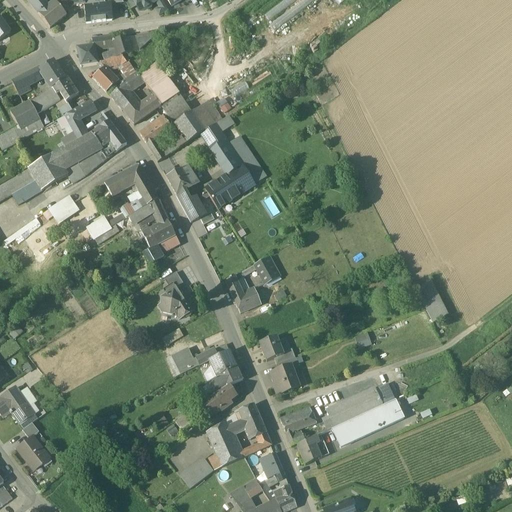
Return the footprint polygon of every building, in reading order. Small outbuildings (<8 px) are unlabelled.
[(41,0),(25,0),(33,9),(41,3),(41,0)] [(58,0),(55,3),(64,14),(66,13),(67,13),(66,8),(65,0),(58,0)] [(73,0),(65,0),(66,8),(74,7),(73,0)] [(124,0),(126,3),(131,11),(136,7),(132,0),(124,0)] [(132,0),(136,7),(139,12),(144,11),(150,8),(150,5),(155,2),(156,2),(154,0),(132,0)] [(168,11),(161,0),(159,0),(156,2),(155,2),(159,9),(156,11),(159,16),(168,11)] [(267,20),(296,0),(283,0),(263,14),(267,20)] [(41,3),(33,9),(39,16),(46,10),(41,3)] [(46,10),(39,16),(50,30),(66,17),(64,14),(55,3),(46,10)] [(102,4),(84,7),(86,24),(104,22),(103,6),(102,6),(102,4)] [(105,5),(103,6),(104,22),(112,21),(110,5),(105,5)] [(0,18),(0,40),(10,33),(0,18)] [(150,35),(142,37),(145,46),(152,40),(150,35)] [(113,42),(111,42),(113,46),(115,52),(117,59),(122,57),(140,51),(145,46),(142,37),(113,42)] [(112,39),(92,41),(93,47),(94,47),(95,51),(113,46),(111,42),(113,42),(112,39)] [(93,47),(77,49),(81,69),(97,66),(98,65),(95,51),(94,47),(93,47)] [(115,52),(101,56),(103,61),(104,63),(117,59),(115,52)] [(98,65),(97,66),(101,71),(104,69),(115,68),(119,69),(126,65),(122,57),(117,59),(104,63),(100,65),(98,65)] [(66,81),(54,62),(41,70),(40,71),(44,78),(52,90),(56,88),(66,81)] [(139,77),(138,79),(142,84),(155,97),(163,106),(178,95),(153,65),(139,77)] [(40,69),(12,83),(16,91),(44,78),(40,71),(41,70),(40,69)] [(115,81),(104,69),(101,71),(92,79),(107,94),(118,84),(117,83),(115,81)] [(129,70),(121,74),(122,76),(115,81),(117,83),(119,82),(121,84),(132,77),(129,70)] [(136,75),(121,86),(122,88),(128,94),(142,84),(138,79),(139,77),(136,75)] [(78,97),(68,80),(66,81),(56,88),(66,104),(78,97)] [(231,90),(233,97),(249,91),(246,84),(231,90)] [(122,88),(110,98),(122,112),(135,102),(128,94),(122,88)] [(56,96),(40,107),(39,105),(32,108),(38,117),(43,113),(60,102),(56,96)] [(140,108),(135,102),(122,112),(134,127),(163,106),(155,97),(140,108)] [(91,103),(72,114),(77,121),(96,111),(91,103)] [(210,103),(192,114),(205,133),(215,126),(222,122),(210,103)] [(32,108),(30,104),(11,114),(18,127),(21,132),(40,122),(37,117),(38,117),(32,108)] [(68,106),(59,111),(63,118),(65,117),(72,113),(68,106)] [(38,117),(37,117),(40,122),(46,118),(43,113),(38,117)] [(72,113),(65,117),(69,126),(77,121),(72,114),(72,113)] [(192,114),(176,124),(184,137),(188,144),(201,136),(205,133),(192,114)] [(163,118),(140,134),(147,146),(153,142),(155,141),(155,140),(171,129),(163,118)] [(87,138),(77,121),(69,126),(74,134),(79,142),(87,138)] [(40,122),(21,132),(25,140),(44,129),(40,122)] [(120,138),(108,122),(91,135),(101,148),(108,144),(110,145),(111,145),(120,138)] [(205,133),(201,136),(211,152),(225,142),(226,142),(215,126),(205,133)] [(21,132),(18,127),(13,131),(19,143),(25,140),(21,132)] [(19,143),(13,131),(0,137),(0,153),(0,154),(19,143)] [(74,134),(61,141),(66,149),(79,142),(74,134)] [(66,149),(55,155),(63,169),(101,148),(91,135),(87,138),(79,142),(66,149)] [(184,137),(173,143),(178,151),(188,144),(184,137)] [(120,138),(111,145),(117,152),(126,146),(120,138)] [(239,140),(229,147),(242,167),(254,185),(264,178),(239,140)] [(153,142),(147,146),(154,157),(160,153),(153,142)] [(229,147),(225,142),(211,152),(228,177),(242,167),(229,147)] [(160,153),(154,157),(158,164),(178,151),(173,143),(160,153)] [(101,148),(63,169),(68,177),(67,177),(72,185),(85,178),(117,152),(111,145),(110,145),(108,144),(101,148)] [(55,155),(29,171),(32,177),(41,192),(42,193),(67,177),(68,177),(63,169),(55,155)] [(228,177),(222,180),(234,199),(238,196),(255,185),(254,185),(242,167),(228,177)] [(138,168),(120,178),(127,191),(134,187),(146,181),(138,168)] [(174,168),(163,174),(166,179),(167,179),(177,174),(174,168)] [(177,174),(167,179),(177,198),(186,193),(184,190),(197,183),(188,168),(177,174)] [(29,171),(0,187),(0,199),(16,190),(15,188),(32,177),(29,171)] [(32,177),(15,188),(16,190),(24,203),(41,192),(32,177)] [(120,178),(105,185),(113,198),(119,195),(127,191),(120,178)] [(222,180),(206,191),(206,192),(209,198),(218,210),(234,199),(222,180)] [(157,201),(146,181),(134,187),(141,200),(128,210),(132,217),(157,201)] [(186,193),(177,198),(191,224),(200,220),(205,217),(198,204),(196,199),(190,202),(186,193)] [(207,193),(196,199),(198,204),(209,198),(207,193)] [(66,199),(49,211),(59,226),(76,214),(66,199)] [(158,202),(142,211),(146,217),(153,213),(159,225),(167,221),(158,202)] [(124,203),(118,207),(126,220),(132,217),(128,210),(124,203)] [(142,211),(133,217),(136,221),(136,222),(146,217),(142,211)] [(205,217),(200,220),(204,227),(215,221),(211,214),(205,217)] [(13,244),(44,222),(40,217),(9,238),(13,244)] [(104,219),(86,230),(87,231),(93,240),(93,241),(95,240),(106,233),(111,230),(104,219)] [(175,238),(168,223),(151,232),(158,246),(164,243),(175,238)] [(87,231),(81,235),(87,244),(93,240),(87,231)] [(151,232),(142,236),(150,250),(157,247),(158,246),(151,232)] [(106,233),(95,240),(98,246),(110,239),(106,233)] [(175,238),(164,243),(167,251),(168,252),(179,246),(175,238)] [(59,241),(48,248),(53,256),(64,248),(59,241)] [(158,246),(157,247),(161,254),(167,251),(164,243),(158,246)] [(150,250),(143,253),(151,266),(164,258),(161,254),(157,247),(150,250)] [(269,259),(255,267),(266,286),(280,279),(269,259)] [(177,274),(165,281),(171,291),(175,288),(179,294),(182,292),(186,289),(177,274)] [(250,292),(241,275),(235,278),(239,287),(237,288),(240,296),(250,292)] [(235,278),(226,283),(229,291),(236,288),(237,288),(239,287),(235,278)] [(430,278),(414,286),(433,324),(448,316),(430,278)] [(179,294),(175,288),(171,291),(165,294),(167,296),(161,300),(160,306),(158,308),(162,314),(172,316),(175,315),(179,321),(194,312),(182,292),(179,294)] [(236,288),(229,291),(240,315),(261,306),(254,290),(250,292),(240,296),(237,288),(236,288)] [(283,292),(274,296),(277,302),(286,297),(283,292)] [(179,330),(163,339),(166,346),(183,336),(179,330)] [(367,335),(356,339),(360,349),(370,345),(367,335)] [(276,338),(259,344),(267,364),(274,361),(284,357),(283,354),(276,338)] [(226,346),(214,351),(218,358),(229,352),(226,346)] [(214,351),(211,353),(209,348),(205,350),(207,355),(197,359),(196,356),(192,358),(188,349),(172,357),(181,376),(193,370),(208,363),(218,358),(214,351)] [(292,351),(283,354),(284,357),(274,361),(276,366),(295,359),(292,351)] [(218,358),(208,363),(217,380),(229,372),(237,369),(229,352),(218,358)] [(295,359),(276,366),(279,373),(291,368),(292,371),(298,369),(295,359)] [(28,365),(22,369),(26,374),(32,370),(28,365)] [(279,373),(271,376),(276,388),(274,389),(277,397),(299,389),(292,371),(291,368),(279,373)] [(217,380),(208,386),(215,397),(227,388),(242,381),(237,369),(229,372),(217,380)] [(387,386),(376,392),(383,407),(394,402),(387,386)] [(21,395),(16,388),(1,399),(1,400),(0,400),(0,413),(7,409),(20,426),(37,413),(32,406),(30,407),(21,395)] [(215,397),(201,405),(206,413),(208,412),(212,417),(220,412),(222,414),(233,406),(230,402),(235,399),(227,388),(215,397)] [(374,389),(325,412),(329,420),(334,430),(383,407),(376,392),(374,389)] [(36,403),(27,390),(21,395),(30,407),(32,406),(36,403)] [(334,430),(332,431),(340,449),(403,420),(395,402),(334,430)] [(254,406),(239,412),(243,422),(258,416),(254,406)] [(309,409),(279,421),(285,435),(315,424),(309,409)] [(188,414),(183,418),(189,427),(195,423),(188,414)] [(163,416),(154,422),(159,430),(168,424),(163,416)] [(266,435),(258,416),(243,422),(246,429),(251,441),(259,438),(266,435)] [(183,418),(175,423),(182,432),(189,427),(183,418)] [(329,420),(323,423),(325,426),(328,432),(332,431),(334,430),(329,420)] [(243,422),(228,428),(231,436),(246,429),(243,422)] [(226,424),(207,434),(214,450),(233,441),(231,436),(228,428),(226,424)] [(32,425),(22,432),(29,441),(33,438),(39,434),(32,425)] [(170,436),(178,432),(174,425),(166,429),(170,436)] [(325,426),(302,436),(305,442),(305,443),(316,438),(328,432),(325,426)] [(300,434),(287,439),(291,449),(305,443),(305,442),(302,436),(302,435),(300,434)] [(266,435),(259,438),(262,445),(269,442),(266,435)] [(29,441),(18,450),(26,461),(25,461),(34,473),(43,466),(41,464),(48,459),(49,461),(50,461),(33,438),(29,441)] [(305,443),(297,447),(305,466),(321,459),(316,446),(320,445),(316,438),(305,443)] [(233,441),(214,450),(217,457),(222,469),(242,460),(240,455),(233,441)] [(262,445),(240,455),(242,460),(256,454),(272,447),(269,442),(262,445)] [(256,454),(245,459),(251,471),(259,468),(260,468),(260,462),(256,454)] [(276,456),(263,461),(271,480),(277,477),(277,479),(277,480),(278,480),(280,484),(286,481),(276,456)] [(217,457),(205,463),(213,473),(222,469),(217,457)] [(204,463),(182,480),(190,491),(213,473),(204,463)] [(265,483),(259,468),(251,471),(256,482),(258,486),(258,487),(264,483),(265,483)] [(284,498),(277,502),(280,511),(289,511),(297,509),(286,481),(280,484),(284,494),(282,495),(284,498)] [(256,482),(244,489),(248,496),(250,498),(262,492),(258,487),(258,486),(256,482)] [(264,483),(258,487),(262,492),(269,503),(276,500),(265,483),(264,483)] [(244,489),(231,496),(236,503),(248,496),(244,489)] [(6,491),(1,495),(7,504),(12,500),(6,491)] [(248,496),(236,503),(241,509),(253,503),(250,498),(248,496)] [(277,502),(257,510),(253,503),(241,509),(243,511),(280,511),(277,502)] [(347,502),(324,511),(353,511),(352,508),(349,509),(347,502)]
